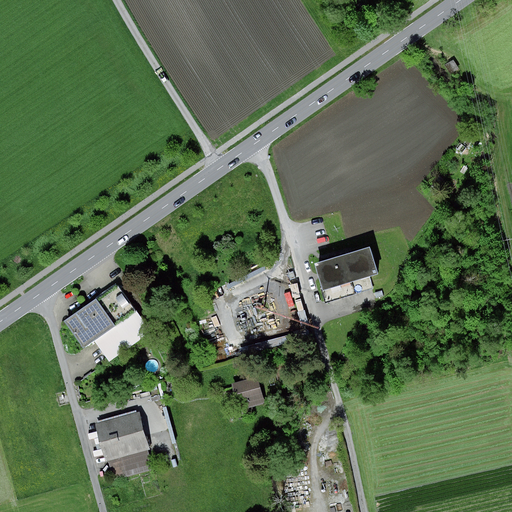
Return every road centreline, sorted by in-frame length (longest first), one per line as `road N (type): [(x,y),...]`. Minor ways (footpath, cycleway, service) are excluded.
road 1 (secondary): [(45,289),(462,0)]
road 2 (track): [(255,143),(307,291),(362,511)]
road 3 (unclassified): [(45,289),(103,511)]
road 4 (track): [(116,0),(220,168)]
